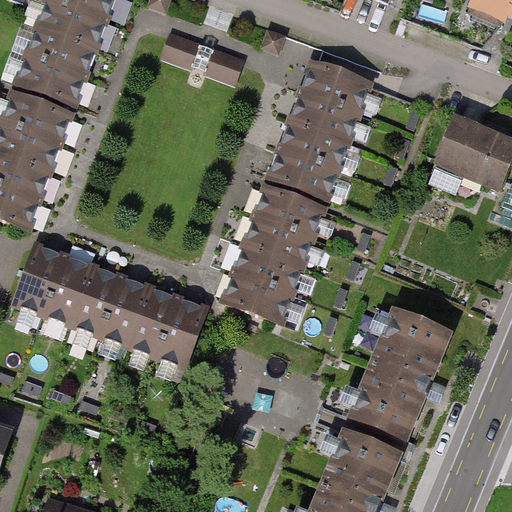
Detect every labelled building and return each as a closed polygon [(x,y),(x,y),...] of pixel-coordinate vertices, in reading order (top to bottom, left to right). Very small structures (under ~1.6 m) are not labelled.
[(111,30),(122,0),(53,0),(50,7),(111,30)] [(179,1),(177,0),(159,0),(156,9),(174,15),(179,1)] [(511,10),(511,0),(475,0),(470,15),(502,28),(510,10),(511,10)] [(101,58),(111,30),(50,7),(40,35),(101,58)] [(90,86),(101,58),(40,35),(30,63),(90,86)] [(270,52),(287,58),(292,41),(276,35),(270,52)] [(169,62),(199,73),(208,49),(178,38),(169,62)] [(223,55),(214,79),(243,89),(251,65),(223,55)] [(80,113),(90,86),(30,63),(20,91),(80,113)] [(324,75),(313,72),(303,100),(364,122),(374,94),(324,75)] [(364,122),(303,100),(292,127),(353,150),(364,122)] [(16,101),(5,130),(66,153),(76,124),(16,101)] [(511,140),(457,120),(439,167),(507,193),(511,179),(511,140)] [(353,150),(292,127),(281,156),(342,179),(353,150)] [(0,143),(0,162),(55,182),(66,153),(5,130),(0,143)] [(342,179),(281,156),(271,185),(332,208),(342,179)] [(0,193),(45,210),(55,182),(0,162),(0,193)] [(0,222),(35,236),(45,210),(0,193),(0,222)] [(256,225),(318,247),(328,218),(266,196),(256,225)] [(256,225),(246,252),(308,275),(318,247),(256,225)] [(246,252),(236,280),(297,303),(308,275),(246,252)] [(70,263),(42,253),(20,314),(48,324),(70,263)] [(100,274),(70,263),(48,324),(78,334),(100,274)] [(128,284),(100,274),(78,334),(106,345),(128,284)] [(236,280),(225,309),(286,331),(297,303),(236,280)] [(134,355),(156,294),(128,284),(106,345),(134,355)] [(162,365),(184,304),(156,294),(134,355),(162,365)] [(191,375),(213,315),(184,304),(162,365),(191,375)] [(408,444),(451,339),(396,316),(352,422),(408,444)] [(0,432),(0,466),(10,436),(0,432)] [(379,511),(401,459),(345,437),(314,511),(379,511)]
